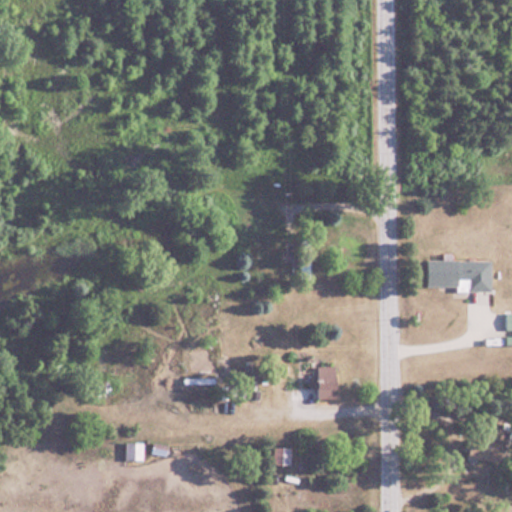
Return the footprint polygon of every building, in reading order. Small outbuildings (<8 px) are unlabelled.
[(493,260),(429,260),(429,290),(493,289),(493,260)] [(311,365),(311,387),(342,387),(342,365),(311,365)] [(125,461),(143,461),(144,442),(126,442),(125,461)] [(472,459),(504,463),(506,446),(473,442),(472,459)] [(290,448),(279,448),(279,464),(290,464),(290,448)]
